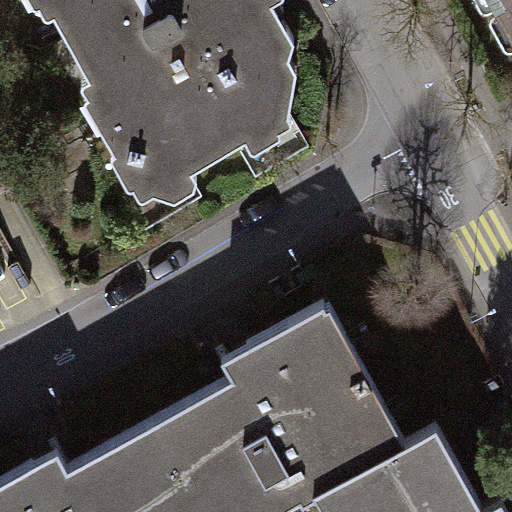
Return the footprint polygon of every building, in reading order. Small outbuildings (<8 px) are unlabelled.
[(44,0),(42,1),(86,81),(91,79),(109,111),(101,115),(96,125),(107,150),(123,155),(144,186),(165,195),(189,180),(182,165),(284,110),(289,62),(282,55),(286,36),(266,0),(44,0)] [(511,0),(491,0),(511,36),(511,0)] [(140,415),(194,511),(226,511),(284,480),(292,495),(321,479),(388,442),(308,300),(213,353),(222,370),(140,415)] [(194,511),(140,415),(59,461),(49,443),(0,470),(0,511),(194,511)] [(388,442),(321,479),(339,511),(501,511),(493,496),(476,505),(428,419),(388,442)]
